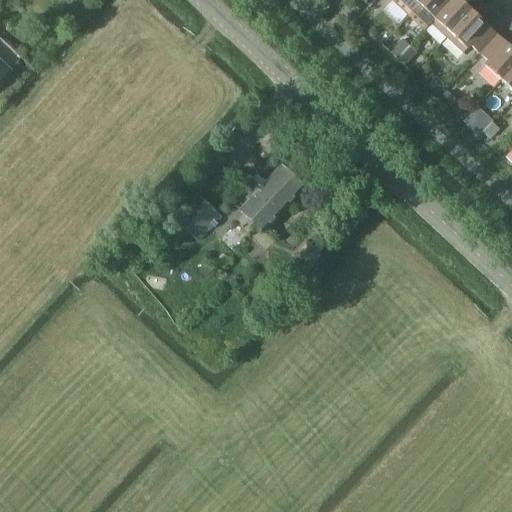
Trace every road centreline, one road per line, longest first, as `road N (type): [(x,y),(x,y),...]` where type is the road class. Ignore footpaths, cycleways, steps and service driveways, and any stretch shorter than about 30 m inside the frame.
road 1 (tertiary): [(511,295),(200,0)]
road 2 (track): [(0,271),(220,17)]
